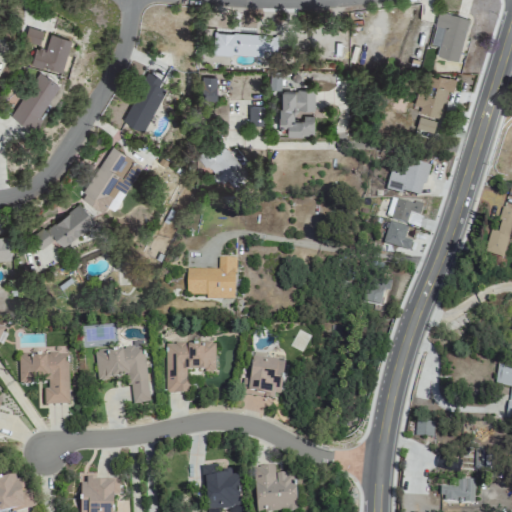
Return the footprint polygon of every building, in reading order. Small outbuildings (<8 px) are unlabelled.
[(457,61),(469,19),(437,11),(428,45),(438,48),(436,56),(457,61)] [(39,45),(42,31),(28,27),(24,41),(39,45)] [(70,39),(50,33),(45,49),(35,47),(30,64),(61,73),(70,39)] [(262,57),(262,51),(276,52),(277,36),(213,33),(212,54),(262,57)] [(11,117),(33,130),(40,118),(39,118),(58,83),(36,71),(11,117)] [(165,91),(158,87),(162,79),(148,72),(121,122),(142,133),(165,91)] [(280,90),(280,72),(270,72),(269,89),(280,90)] [(455,80),(431,75),(426,93),(417,91),(412,112),(441,118),(446,92),(452,93),(455,80)] [(216,77),(201,77),(201,100),(216,100),(216,77)] [(313,91),(279,91),(280,127),(286,127),(287,136),(313,136),(313,116),(302,116),(303,120),(293,121),(293,111),(314,111),(313,91)] [(264,107),(249,106),(249,125),(263,125),(264,107)] [(415,128),(432,133),(436,122),(418,116),(415,128)] [(200,161),(214,174),(211,177),(220,185),(225,179),(232,186),(247,171),(217,143),(200,161)] [(102,213),(106,206),(113,211),(141,166),(110,147),(79,198),(102,213)] [(428,165),(405,159),(401,173),(389,170),(384,188),(420,197),(428,165)] [(62,247),(94,223),(79,203),(32,239),(40,250),(55,238),(62,247)] [(489,230),(484,253),(503,257),(511,218),(511,210),(501,208),(495,231),(489,230)] [(404,238),(406,226),(387,222),(382,244),(408,249),(410,240),(404,238)] [(0,236),(0,261),(10,261),(9,236),(0,236)] [(233,300),(234,258),(218,258),(217,269),(185,269),(185,295),(204,295),(204,299),(233,300)] [(380,304),(382,289),(388,290),(390,279),(363,275),(360,301),(380,304)] [(148,403),(142,340),(131,341),(132,348),(93,352),(96,380),(128,377),(131,405),(148,403)] [(164,343),(164,393),(187,393),(187,371),(214,370),(214,343),(164,343)] [(249,379),(242,378),(241,392),(279,396),(283,361),(264,359),(265,354),(252,352),(249,379)] [(68,405),(67,354),(18,354),(18,382),(46,382),(46,388),(43,388),(43,405),(68,405)] [(511,409),(511,366),(496,365),(494,384),(509,386),(507,409),(511,409)] [(432,421),(414,421),(414,436),(432,436),(432,421)] [(202,466),(204,511),(239,509),(237,472),(217,473),(216,465),(202,466)] [(254,511),(295,511),(294,473),(273,474),(273,465),(253,466),(254,511)] [(0,511),(8,511),(33,506),(29,491),(21,493),(17,474),(0,478),(0,511)] [(80,479),(79,511),(111,511),(112,495),(118,495),(118,480),(80,479)] [(473,479),(456,479),(456,486),(438,486),(438,498),(463,499),(463,502),(472,502),(473,479)]
